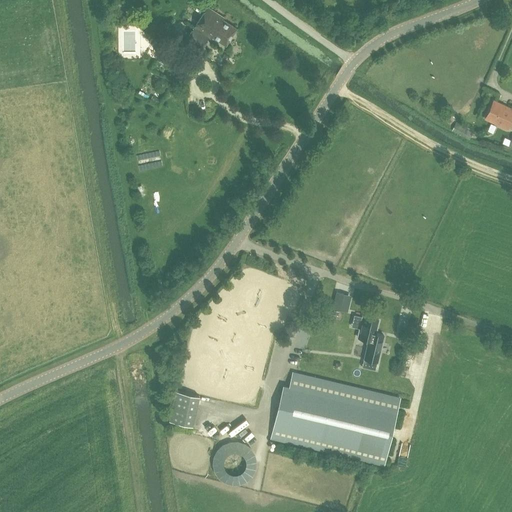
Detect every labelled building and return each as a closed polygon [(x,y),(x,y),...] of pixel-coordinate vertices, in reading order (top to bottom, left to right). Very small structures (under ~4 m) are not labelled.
[(226,45),(236,28),(223,20),(224,18),(208,7),(185,42),(199,51),(208,36),(211,38),(212,36),(226,45)] [(138,32),(127,32),(127,53),(138,53),(138,32)] [(179,72),(183,65),(162,51),(157,58),(179,72)] [(508,129),(511,119),(511,108),(493,100),(485,118),(508,129)] [(469,139),(473,132),(473,131),(456,122),(452,130),(469,139)] [(493,133),(496,126),(491,123),(487,131),(493,133)] [(340,309),(344,293),(336,292),(332,308),(340,309)] [(379,320),(363,316),(360,328),(358,337),(368,340),(364,358),(378,361),(384,335),(375,333),(379,320)] [(292,365),(297,350),(292,348),(287,364),(292,365)] [(407,363),(418,366),(420,356),(409,354),(407,363)] [(293,371),(289,387),(284,386),(271,439),(361,460),(384,466),(400,397),(377,391),(293,371)] [(193,419),(199,390),(178,385),(172,414),(193,419)] [(227,414),(226,420),(245,424),(246,419),(227,414)]
